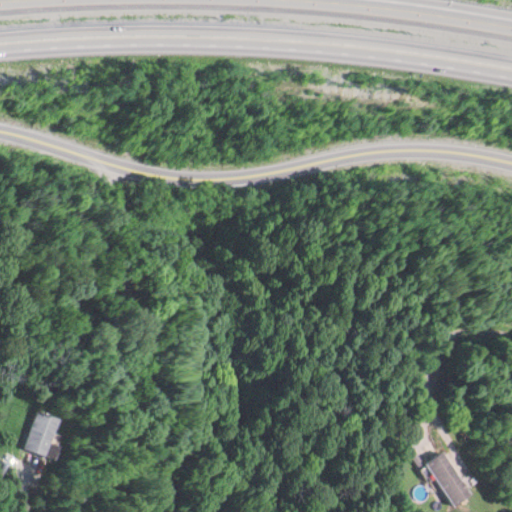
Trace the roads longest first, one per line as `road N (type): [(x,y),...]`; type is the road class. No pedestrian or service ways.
road 1 (residential): [(0,126),(128,161),(242,171),(350,145),(451,143),(511,158)]
road 2 (motorway): [(0,41),(272,35),(511,77)]
road 3 (residential): [(107,155),(128,279),(136,434),(62,511),(29,510),(24,487)]
road 4 (residential): [(511,337),(460,335),(438,349),(424,408)]
road 5 (motorway): [(511,21),(386,0)]
